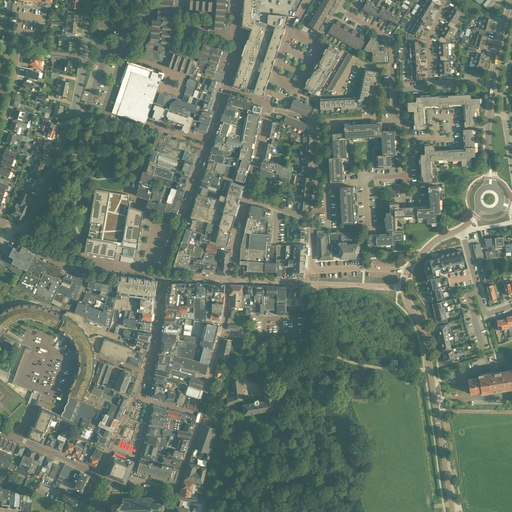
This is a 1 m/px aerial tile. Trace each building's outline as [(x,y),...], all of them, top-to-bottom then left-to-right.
[(169,0),(158,0),(159,3),(157,20),(152,20),(150,42),(169,44),(170,44),(173,10),(172,8),(169,0)] [(187,10),(186,0),(172,0),(174,7),(176,9),(187,10)] [(186,0),(187,10),(210,12),(211,13),(209,30),(225,31),(226,19),(226,18),(227,16),(228,16),(229,0),(186,0)] [(295,15),(296,13),(297,12),(297,10),(298,9),(303,0),(243,0),(241,27),(250,30),(232,86),(244,90),(244,91),(250,93),(250,92),(263,96),(264,92),(265,89),(265,90),(268,82),(267,82),(268,79),(269,79),(271,72),(270,72),(271,69),(272,69),(275,62),(274,61),(275,58),(276,59),(278,51),(277,51),(278,48),(279,48),(281,41),(280,41),(281,38),(282,38),(285,31),(286,25),(288,17),(294,17),(294,18),(295,17),(295,16),(295,15)] [(432,7),(435,2),(431,0),(425,0),(424,2),(436,9),(437,8),(434,6),(433,8),(432,7)] [(320,5),(329,11),(331,7),(322,1),(320,5)] [(367,12),(371,4),(367,1),(362,9),(367,12)] [(431,10),(432,9),(435,11),(436,9),(424,2),(422,7),(421,7),(429,11),(431,9),(431,10)] [(369,15),(371,16),(371,15),(376,7),(371,4),(367,12),(369,13),(368,14),(369,15)] [(318,8),(317,9),(327,15),(327,14),(329,11),(320,5),(318,8)] [(450,13),(458,18),(461,13),(460,12),(461,10),(456,5),(454,8),(453,7),(450,13)] [(427,16),(428,17),(431,19),(432,17),(429,15),(429,14),(428,14),(429,11),(421,7),(422,7),(420,6),(417,10),(426,16),(427,16)] [(148,42),(143,59),(154,62),(155,59),(170,64),(173,53),(195,61),(195,62),(195,63),(197,64),(204,42),(223,49),(215,70),(223,73),(220,82),(221,82),(225,71),(218,69),(225,48),(203,40),(196,59),(171,50),(175,11),(176,11),(209,13),(209,14),(208,31),(226,32),(228,16),(227,16),(226,18),(226,19),(225,31),(209,30),(211,13),(210,12),(187,10),(176,9),(174,7),(173,8),(172,8),(173,10),(170,44),(169,44),(150,42),(148,42)] [(376,7),(371,15),(376,17),(377,15),(381,10),(380,9),(376,7)] [(381,10),(377,15),(382,18),(386,10),(382,7),(380,9),(381,10)] [(316,12),(315,13),(324,19),(325,18),(327,15),(317,9),(316,12)] [(386,10),(382,18),(386,21),(391,13),(386,10)] [(426,16),(417,10),(414,15),(418,18),(418,17),(424,21),(426,16)] [(67,15),(66,23),(70,23),(76,24),(77,15),(73,15),(74,11),(67,11),(67,15)] [(313,16),(313,17),(322,22),(324,19),(315,13),(313,16)] [(391,13),(386,21),(391,23),(396,16),(391,13)] [(458,18),(450,13),(446,18),(450,20),(449,23),(455,26),(456,24),(455,23),(458,18)] [(483,17),(482,23),(492,26),(493,20),(492,19),(493,15),(486,15),(485,17),(483,17)] [(396,16),(391,23),(396,26),(400,18),(396,16)] [(311,21),(320,26),(322,22),(313,17),(311,21)] [(425,25),(426,24),(429,26),(430,24),(427,23),(424,21),(418,17),(418,18),(415,22),(423,27),(424,24),(425,25)] [(311,21),(308,25),(317,30),(320,26),(311,21)] [(423,27),(415,22),(412,27),(420,31),(423,27)] [(490,32),(492,26),(482,23),(479,22),(478,26),(478,25),(477,28),(475,27),(475,30),(479,31),(486,33),(487,31),(490,32)] [(70,23),(66,23),(64,36),(72,36),(72,32),(75,33),(76,24),(70,23)] [(330,29),(328,32),(331,34),(332,35),(337,25),(333,23),(333,24),(330,29)] [(443,30),(452,35),(454,36),(459,28),(455,26),(449,23),(447,25),(446,24),(443,30)] [(337,25),(332,35),(335,37),(336,37),(341,28),(341,27),(337,25)] [(420,31),(412,27),(410,25),(407,30),(410,31),(417,36),(420,31)] [(341,28),(336,37),(340,39),(345,30),(341,28)] [(345,30),(340,39),(344,42),(349,32),(345,30)] [(452,35),(443,30),(440,35),(441,36),(439,39),(446,41),(447,39),(449,40),(452,35)] [(475,39),(485,42),(487,36),(485,36),(486,33),(479,31),(478,34),(477,34),(475,39)] [(349,32),(344,42),(348,44),(353,35),(349,32)] [(353,35),(348,44),(351,46),(357,37),(354,35),(353,35)] [(419,44),(418,44),(418,42),(414,42),(414,37),(405,36),(406,44),(409,44),(409,48),(423,47),(423,45),(420,45),(419,44)] [(74,43),(73,43),(73,42),(67,41),(67,38),(61,37),(60,41),(65,41),(64,50),(72,50),(72,46),(74,46),(74,43)] [(357,37),(351,46),(352,47),(355,48),(361,39),(358,37),(357,37)] [(378,42),(371,37),(364,48),(373,53),(373,62),(385,61),(384,44),(379,44),(378,43),(378,42)] [(361,39),(355,48),(356,49),(359,51),(365,42),(362,40),(361,39)] [(438,50),(448,49),(448,44),(451,44),(451,42),(446,41),(439,39),(439,44),(438,44),(438,50)] [(485,42),(475,39),(474,46),(475,46),(474,49),(481,50),(482,48),(483,48),(485,42)] [(197,74),(202,76),(204,77),(220,82),(223,73),(215,70),(223,49),(204,42),(197,64),(195,63),(195,62),(195,61),(173,53),(170,64),(169,68),(191,75),(193,76),(194,74),(197,75),(197,74)] [(341,51),(337,49),(338,49),(335,47),(334,47),(329,44),(327,48),(326,48),(323,53),(324,53),(319,61),(313,70),(314,70),(309,78),(306,83),(304,87),(309,90),(309,91),(312,92),(316,94),(341,51)] [(474,58),(484,61),(486,55),(480,53),(481,50),(474,49),(468,47),(467,51),(472,52),(471,54),(475,55),(474,58)] [(448,49),(438,50),(436,50),(437,54),(438,54),(438,56),(440,56),(440,59),(447,58),(447,59),(452,58),(452,55),(448,55),(448,49)] [(40,62),(42,60),(42,58),(43,56),(36,54),(35,57),(31,56),(29,62),(29,63),(30,63),(31,64),(36,65),(35,69),(42,70),(43,66),(39,66),(40,62)] [(439,68),(449,67),(449,61),(447,61),(447,59),(447,58),(440,59),(440,62),(439,62),(439,68)] [(484,61),(474,58),(473,64),(474,64),(473,67),(480,69),(481,66),(482,67),(484,61)] [(65,60),(64,66),(60,66),(60,70),(70,72),(71,68),(70,68),(71,61),(65,60)] [(128,63),(127,67),(125,74),(124,78),(122,82),(121,85),(121,86),(113,110),(112,113),(119,116),(133,120),(138,122),(145,124),(148,117),(152,104),(156,92),(159,84),(162,75),(128,63)] [(448,76),(448,73),(449,73),(449,67),(439,68),(439,74),(441,74),(441,77),(448,76)] [(26,69),(25,73),(29,74),(28,80),(37,82),(37,80),(40,81),(41,75),(38,74),(38,72),(26,69)] [(360,99),(318,101),(318,110),(331,109),(331,107),(341,107),(341,109),(360,108),(359,103),(362,103),(361,100),(363,100),(364,96),(367,96),(371,82),(373,82),(375,71),(366,69),(360,99)] [(59,88),(67,89),(68,82),(63,81),(64,78),(60,77),(58,83),(60,83),(59,88)] [(204,77),(202,84),(218,89),(220,82),(204,77)] [(215,95),(218,89),(202,84),(195,82),(189,80),(186,87),(195,90),(196,90),(197,87),(204,89),(203,91),(206,92),(215,95)] [(24,81),(22,87),(31,90),(32,87),(34,88),(35,86),(37,87),(39,83),(32,81),(31,83),(24,81)] [(184,94),(190,96),(191,93),(193,94),(195,90),(186,87),(184,94)] [(67,89),(59,88),(58,93),(56,92),(55,98),(60,99),(60,96),(65,97),(67,89)] [(202,97),(199,96),(198,99),(213,104),(215,95),(206,92),(206,94),(204,93),(202,97)] [(164,96),(164,95),(159,93),(158,97),(156,103),(163,105),(165,105),(166,105),(163,104),(164,96)] [(444,97),(444,106),(449,106),(449,105),(465,104),(466,122),(464,122),(464,127),(474,126),(473,122),(475,122),(474,108),(480,108),(480,98),(471,99),(471,94),(448,95),(448,97),(444,97)] [(35,101),(45,104),(46,98),(36,95),(35,101)] [(172,101),(173,98),(166,96),(164,96),(163,104),(166,105),(172,101)] [(247,110),(247,113),(251,113),(253,105),(253,104),(250,103),(250,102),(248,101),(230,96),(229,97),(226,104),(236,107),(247,110)] [(424,123),(424,122),(423,106),(439,105),(439,107),(444,106),(444,97),(439,97),(439,96),(416,97),(416,101),(407,102),(408,111),(414,111),(414,125),(416,124),(416,129),(426,129),(425,123),(424,123)] [(196,106),(210,110),(213,104),(198,99),(197,98),(195,105),(196,106)] [(170,105),(170,106),(194,113),(211,118),(214,111),(210,110),(196,106),(195,105),(187,103),(182,101),(181,101),(181,100),(177,99),(170,103),(170,105)] [(294,110),(298,101),(293,99),(290,108),(294,110)] [(298,101),(294,110),(299,112),(302,103),(298,101)] [(302,103),(299,112),(303,114),(307,105),(302,103)] [(48,109),(61,113),(63,106),(56,104),(55,108),(48,106),(48,109)] [(238,139),(238,140),(230,137),(229,138),(228,138),(225,146),(228,146),(236,147),(237,147),(236,150),(236,151),(236,152),(233,152),(233,157),(238,158),(236,168),(232,179),(233,179),(235,173),(237,174),(237,175),(235,180),(245,183),(250,164),(246,163),(247,160),(252,161),(257,135),(261,116),(260,116),(260,114),(261,114),(262,107),(253,104),(253,105),(251,113),(247,113),(243,112),(240,127),(239,132),(238,139)] [(166,110),(166,108),(155,105),(150,118),(153,119),(154,119),(156,120),(157,120),(158,119),(159,120),(162,118),(163,117),(167,115),(168,111),(168,110),(166,110)] [(312,111),(310,110),(311,107),(307,105),(303,114),(310,117),(312,111)] [(180,126),(180,128),(179,128),(180,128),(180,129),(188,132),(191,122),(192,119),(194,113),(170,106),(169,106),(170,106),(168,110),(168,111),(167,115),(167,116),(164,118),(166,121),(180,126)] [(40,107),(39,111),(50,114),(49,116),(48,118),(55,120),(56,118),(59,119),(61,113),(48,109),(40,107)] [(243,112),(247,113),(247,110),(236,107),(235,110),(238,111),(238,112),(235,111),(231,110),(230,111),(234,112),(235,112),(240,113),(242,113),(239,127),(240,127),(243,112)] [(239,118),(240,113),(235,112),(234,112),(230,111),(225,109),(224,109),(223,114),(239,118)] [(27,118),(27,119),(31,120),(33,114),(29,112),(23,110),(23,112),(15,110),(13,118),(21,120),(21,119),(22,120),(23,117),(27,118)] [(192,119),(209,124),(211,118),(194,113),(192,119)] [(221,122),(236,126),(239,127),(242,113),(240,113),(239,118),(223,114),(221,121),(221,122)] [(192,119),(191,122),(188,132),(194,134),(195,131),(206,134),(209,124),(192,119)] [(268,129),(274,131),(275,124),(279,125),(279,122),(275,121),(275,123),(270,121),(268,129)] [(17,131),(18,127),(26,129),(27,124),(20,122),(19,124),(12,122),(10,129),(17,131)] [(57,125),(50,123),(48,122),(47,122),(46,126),(45,129),(47,129),(55,132),(57,125)] [(217,133),(230,137),(238,140),(238,139),(239,132),(235,130),(236,126),(221,122),(217,133)] [(301,122),(298,129),(303,131),(303,132),(306,133),(307,129),(305,128),(306,124),(301,122)] [(394,131),(388,131),(381,131),(381,128),(381,123),(377,124),(377,137),(381,136),(381,137),(394,137),(394,131)] [(362,137),(377,137),(377,124),(357,125),(358,141),(363,140),(362,137)] [(345,133),(345,138),(353,138),(353,141),(358,141),(357,125),(344,125),(345,128),(344,128),(344,130),(345,130),(345,133)] [(55,132),(47,129),(45,129),(41,127),(40,130),(46,132),(45,136),(53,138),(55,132)] [(274,131),(268,129),(267,137),(271,138),(270,141),(274,142),(274,141),(275,138),(272,137),(274,131)] [(448,160),(448,161),(461,160),(462,166),(471,166),(471,157),(475,157),(474,133),(472,133),(472,129),(463,129),(463,135),(465,135),(465,151),(448,151),(448,160)] [(230,137),(217,133),(213,143),(224,146),(225,146),(228,138),(229,138),(230,137)] [(306,143),(312,143),(312,135),(307,135),(307,133),(303,133),(303,137),(307,137),(306,143)] [(333,143),(346,143),(345,138),(345,133),(332,134),(333,143)] [(9,134),(6,142),(13,144),(15,139),(21,140),(21,141),(25,142),(26,137),(16,134),(15,136),(9,134)] [(166,145),(167,145),(180,148),(182,149),(182,147),(186,149),(185,150),(189,151),(189,152),(196,154),(200,155),(202,149),(189,144),(190,142),(176,138),(175,140),(174,140),(157,134),(153,146),(158,148),(159,143),(166,145)] [(395,146),(394,137),(381,137),(382,146),(395,146)] [(44,141),(41,147),(49,150),(51,143),(44,141)] [(270,148),(271,145),(278,147),(279,142),(274,141),(274,142),(270,141),(269,144),(265,143),(264,151),(269,152),(270,152),(272,153),(273,148),(270,148)] [(188,162),(189,161),(194,162),(196,155),(196,154),(189,152),(189,151),(185,150),(182,149),(180,148),(167,145),(166,145),(159,143),(158,148),(157,151),(164,154),(188,162)] [(224,146),(213,143),(212,148),(226,151),(227,151),(232,152),(233,149),(236,150),(237,147),(236,147),(228,146),(225,146),(224,146)] [(312,143),(306,143),(306,150),(304,150),(303,154),(308,154),(308,151),(312,152),(312,143)] [(346,143),(333,143),(333,157),(342,157),(341,158),(346,158),(346,143)] [(32,151),(31,154),(40,157),(41,154),(47,156),(49,150),(41,147),(39,146),(38,147),(37,146),(37,145),(35,144),(34,147),(38,149),(40,150),(39,153),(39,154),(34,152),(32,151)] [(434,160),(448,160),(448,151),(448,150),(434,151),(434,145),(424,145),(425,154),(420,154),(421,177),(423,177),(423,182),(433,181),(432,176),(431,176),(430,164),(431,164),(432,164),(433,163),(433,162),(434,161),(434,160)] [(189,161),(188,162),(164,154),(157,151),(158,148),(153,146),(151,151),(148,160),(190,174),(194,162),(189,161)] [(382,155),(394,155),(395,155),(395,146),(382,146),(382,155)] [(212,148),(211,152),(225,156),(226,156),(227,152),(226,152),(226,151),(212,148)] [(3,151),(4,151),(2,156),(13,160),(13,159),(14,157),(15,157),(18,151),(16,150),(11,149),(10,152),(4,149),(3,151)] [(228,166),(229,166),(230,166),(236,168),(238,158),(233,157),(226,156),(225,156),(211,152),(208,160),(228,165),(228,166)] [(305,165),(311,165),(311,157),(307,157),(308,154),(303,154),(303,158),(305,158),(305,165)] [(394,155),(382,155),(377,155),(378,168),(391,167),(391,158),(394,158),(394,155)] [(13,160),(2,156),(2,157),(0,161),(12,166),(11,165),(13,160)] [(45,163),(39,160),(40,157),(38,157),(35,156),(33,160),(37,161),(35,166),(42,169),(45,163)] [(329,170),(342,170),(341,158),(342,157),(333,157),(334,158),(329,158),(329,170)] [(186,185),(190,174),(148,160),(145,171),(156,175),(186,185)] [(204,173),(222,179),(223,176),(226,177),(229,166),(228,166),(228,165),(208,160),(204,173)] [(12,166),(0,161),(0,162),(0,163),(1,163),(0,164),(0,168),(10,172),(9,172),(12,166)] [(292,167),(291,167),(269,163),(263,162),(263,161),(262,161),(260,168),(277,171),(276,174),(279,175),(289,179),(291,180),(292,174),(292,167)] [(34,168),(32,172),(31,174),(37,177),(38,174),(40,175),(42,169),(35,166),(25,162),(24,165),(28,166),(34,168)] [(311,165),(305,165),(305,172),(303,172),(303,173),(300,173),(300,175),(303,175),(303,176),(309,176),(309,173),(311,173),(311,165)] [(229,166),(226,177),(232,179),(236,168),(230,166),(229,166)] [(10,172),(0,168),(0,174),(4,177),(3,179),(11,183),(12,180),(10,179),(8,178),(10,172)] [(271,179),(274,173),(261,169),(259,175),(266,177),(271,179)] [(342,170),(329,170),(330,183),(343,182),(342,170)] [(141,198),(141,197),(144,198),(145,198),(146,198),(145,199),(148,200),(149,199),(149,198),(150,198),(154,183),(154,182),(156,175),(145,171),(144,171),(145,171),(144,171),(141,180),(140,180),(139,180),(139,181),(139,182),(140,182),(140,184),(139,183),(138,187),(138,188),(137,190),(138,191),(137,195),(138,195),(137,196),(140,197),(140,198),(141,198)] [(27,182),(36,186),(38,180),(35,179),(37,177),(31,174),(28,173),(26,178),(29,179),(27,182)] [(201,180),(220,186),(222,179),(204,173),(201,180)] [(303,177),(303,183),(295,182),(296,174),(292,174),(291,180),(290,184),(291,184),(293,184),(293,183),(297,183),(296,185),(297,185),(302,185),(308,186),(309,178),(303,177)] [(154,182),(154,183),(164,186),(164,185),(171,188),(184,192),(186,185),(156,175),(154,182)] [(277,180),(287,184),(289,179),(279,175),(277,180)] [(206,189),(215,191),(218,192),(220,186),(201,180),(199,186),(206,189)] [(0,189),(4,191),(5,189),(7,190),(9,187),(7,186),(9,183),(3,181),(1,183),(0,182),(0,189)] [(36,186),(27,182),(26,186),(23,185),(21,190),(31,193),(32,190),(33,191),(36,186)] [(194,203),(236,216),(240,204),(237,203),(239,198),(240,198),(244,186),(231,182),(228,194),(221,192),(221,193),(218,201),(212,199),(206,197),(197,194),(194,203)] [(171,188),(164,185),(164,186),(162,192),(156,209),(164,212),(170,194),(166,192),(167,189),(171,190),(171,188)] [(197,194),(206,197),(206,194),(205,194),(206,189),(199,186),(197,194)] [(395,212),(395,217),(413,216),(413,218),(426,217),(426,223),(436,223),(436,214),(440,214),(439,190),(437,191),(437,186),(428,187),(428,192),(430,192),(430,208),(413,209),(413,207),(399,208),(399,203),(389,204),(390,213),(395,212)] [(353,187),(340,187),(340,199),(353,198),(353,187)] [(128,193),(96,188),(85,251),(115,256),(115,254),(121,255),(123,246),(136,249),(137,246),(137,247),(139,239),(138,239),(143,210),(143,208),(131,204),(128,195),(128,193)] [(170,194),(164,212),(176,216),(184,192),(171,188),(171,190),(170,194)] [(150,198),(149,198),(149,199),(147,206),(156,209),(162,192),(155,190),(152,199),(150,199),(150,198)] [(212,199),(218,201),(221,193),(218,192),(215,191),(212,199)] [(20,219),(21,219),(27,207),(23,205),(28,195),(22,192),(15,207),(13,206),(11,209),(13,210),(11,214),(17,217),(18,218),(17,218),(17,219),(19,220),(20,219)] [(353,198),(340,199),(341,212),(354,211),(353,198)] [(214,225),(230,230),(231,230),(236,216),(194,203),(189,217),(214,225)] [(248,217),(264,221),(265,218),(261,216),(263,208),(251,205),(248,217)] [(354,223),(354,211),(341,212),(341,224),(354,223)] [(372,235),(367,235),(367,244),(372,244),(372,245),(374,245),(395,244),(395,240),(403,240),(403,230),(396,230),(395,217),(395,212),(390,213),(386,213),(385,213),(386,218),(386,219),(386,231),(389,231),(390,235),(385,235),(372,236),(372,235)] [(186,229),(207,235),(210,237),(214,225),(189,217),(186,229)] [(247,264),(247,271),(264,272),(267,241),(271,242),(271,241),(273,228),(268,227),(268,222),(248,217),(241,247),(239,264),(247,264)] [(210,241),(228,246),(231,233),(230,233),(230,230),(214,225),(210,237),(210,241)] [(299,227),(292,226),(291,232),(297,232),(297,238),(294,238),(294,242),(300,242),(300,239),(304,239),(304,238),(305,235),(304,235),(304,230),(299,230),(299,227)] [(182,241),(196,245),(200,247),(201,247),(204,245),(207,235),(186,229),(182,241)] [(333,259),(333,254),(337,254),(336,236),(343,236),(343,237),(350,236),(350,231),(339,232),(329,233),(324,233),(324,231),(317,231),(317,235),(318,260),(333,259)] [(343,237),(343,236),(336,236),(337,254),(340,254),(340,259),(359,258),(358,243),(354,243),(354,244),(348,244),(348,241),(351,241),(350,236),(343,237)] [(504,244),(503,237),(485,239),(488,251),(485,251),(487,259),(498,256),(498,252),(495,252),(495,248),(505,247),(505,244),(504,244)] [(179,250),(192,255),(193,252),(194,252),(196,245),(182,241),(179,250)] [(489,279),(481,247),(480,244),(480,243),(473,245),(478,266),(480,266),(484,280),(489,279)] [(201,269),(200,273),(215,274),(216,265),(217,260),(218,256),(219,251),(217,251),(217,247),(207,244),(206,249),(201,247),(200,247),(196,245),(194,252),(193,252),(192,255),(189,263),(189,269),(201,269)] [(282,278),(282,267),(282,266),(282,265),(285,265),(286,250),(286,244),(276,244),(276,249),(276,272),(276,278),(282,278)] [(287,278),(288,268),(288,267),(289,257),(290,251),(290,245),(286,244),(286,250),(285,265),(282,265),(282,266),(282,267),(282,278),(287,278)] [(288,268),(287,278),(302,278),(305,276),(305,261),(306,261),(306,256),(306,245),(293,245),(293,247),(294,247),(295,247),(295,248),(295,250),(293,250),(293,255),(293,256),(293,257),(289,257),(288,267),(288,268)] [(27,270),(34,256),(35,254),(28,251),(25,249),(22,247),(22,248),(21,247),(20,246),(20,247),(19,246),(18,246),(17,249),(13,247),(9,256),(14,258),(12,263),(27,270)] [(123,246),(121,255),(135,257),(136,249),(123,246)] [(189,269),(189,263),(192,255),(179,250),(174,265),(176,269),(189,269)] [(230,253),(219,251),(218,256),(217,260),(217,262),(216,265),(215,274),(226,275),(228,263),(229,260),(230,253)] [(461,251),(455,252),(458,264),(464,263),(463,259),(461,251)] [(450,253),(452,264),(453,266),(458,264),(455,252),(450,253)] [(447,266),(445,254),(439,256),(439,258),(440,258),(442,268),(448,267),(447,266)] [(34,256),(27,270),(26,273),(25,272),(24,273),(18,285),(17,285),(34,293),(48,263),(36,258),(36,257),(34,256)] [(4,267),(6,267),(6,266),(16,275),(20,270),(11,266),(5,257),(2,260),(1,261),(0,259),(0,265),(0,266),(1,266),(3,267),(4,267)] [(428,265),(426,265),(428,274),(426,274),(427,279),(435,278),(440,277),(438,269),(442,268),(440,258),(439,258),(429,260),(430,262),(428,265)] [(59,268),(59,267),(58,266),(57,267),(48,263),(34,293),(51,302),(56,292),(62,281),(66,273),(66,272),(66,271),(66,270),(60,268),(60,267),(59,268)] [(247,276),(246,267),(246,265),(240,265),(240,271),(238,271),(239,275),(240,276),(247,276)] [(18,285),(24,273),(21,271),(14,283),(18,285)] [(66,296),(74,277),(74,276),(66,273),(62,281),(56,292),(66,296)] [(0,290),(4,282),(4,281),(5,281),(7,282),(7,283),(11,285),(13,287),(17,288),(24,292),(26,293),(29,295),(36,298),(39,300),(42,301),(50,304),(51,303),(51,302),(34,293),(17,285),(18,285),(14,283),(3,277),(0,283),(0,290)] [(74,277),(66,296),(74,299),(75,299),(76,298),(81,285),(83,280),(74,277)] [(119,278),(118,287),(124,288),(124,287),(126,287),(126,288),(137,289),(155,292),(156,282),(119,278)] [(91,293),(91,291),(93,292),(94,288),(95,282),(89,280),(88,282),(87,287),(86,289),(88,290),(88,292),(91,293)] [(91,291),(91,293),(100,296),(101,290),(102,283),(95,282),(94,288),(93,292),(91,291)] [(503,289),(505,289),(505,291),(506,295),(507,295),(511,295),(511,294),(510,283),(504,283),(504,282),(501,283),(502,289),(503,289)] [(102,283),(101,290),(100,296),(107,298),(108,292),(109,285),(102,283)] [(185,295),(185,283),(169,283),(167,293),(185,295)] [(189,307),(194,308),(194,307),(195,284),(185,283),(185,295),(185,297),(187,297),(187,305),(189,305),(189,306),(189,307)] [(10,289),(11,286),(8,285),(6,284),(4,286),(1,291),(3,295),(5,296),(7,294),(10,289)] [(194,307),(194,308),(194,313),(193,319),(194,319),(194,321),(207,322),(207,313),(206,309),(207,296),(207,284),(195,284),(194,307)] [(212,284),(212,296),(216,296),(216,299),(217,299),(217,301),(224,302),(224,296),(224,293),(225,284),(219,284),(215,284),(212,284)] [(115,293),(116,289),(116,286),(109,285),(108,292),(107,298),(104,312),(108,313),(112,296),(114,296),(114,293),(115,293)] [(242,308),(244,308),(244,285),(230,285),(229,295),(230,296),(228,315),(228,318),(233,319),(234,308),(242,308)] [(253,286),(246,285),(245,297),(250,297),(250,304),(249,304),(249,312),(253,312),(253,304),(253,301),(253,297),(253,286)] [(487,290),(488,293),(497,291),(495,285),(492,286),(492,285),(486,287),(485,288),(486,290),(487,290)] [(264,296),(264,286),(254,286),(254,295),(254,296),(254,303),(260,303),(260,304),(253,304),(253,312),(264,312),(264,310),(264,304),(262,304),(262,296),(264,296)] [(265,286),(264,286),(264,296),(264,310),(276,310),(276,302),(276,298),(276,287),(265,286)] [(112,296),(108,313),(105,325),(109,326),(112,310),(113,309),(119,310),(122,310),(124,304),(135,305),(153,307),(154,299),(155,292),(137,289),(126,288),(126,287),(124,287),(124,288),(118,287),(117,289),(116,289),(115,293),(114,293),(114,296),(112,296)] [(285,287),(277,287),(277,310),(277,315),(284,315),(285,305),(286,305),(285,287)] [(286,288),(286,287),(286,303),(287,303),(287,305),(294,306),(295,298),(299,298),(299,287),(295,287),(295,288),(291,288),(286,288)] [(24,297),(25,295),(22,292),(17,289),(13,288),(11,290),(10,291),(11,293),(14,295),(19,298),(23,299),(24,297)] [(497,291),(488,293),(490,300),(491,300),(492,300),(494,300),(494,299),(496,298),(498,297),(497,291)] [(63,303),(66,296),(56,292),(51,302),(51,303),(55,304),(60,307),(63,303)] [(442,293),(431,295),(432,301),(444,298),(443,292),(442,293)] [(166,304),(176,305),(178,305),(179,296),(181,296),(181,297),(181,299),(183,299),(183,301),(185,301),(184,305),(187,305),(187,297),(185,297),(185,295),(167,293),(166,304)] [(78,301),(76,307),(74,312),(105,325),(108,313),(104,312),(87,305),(87,303),(89,304),(90,301),(83,299),(82,303),(78,301)] [(222,313),(223,303),(212,302),(212,313),(221,313),(222,313)] [(0,331),(3,332),(9,323),(19,318),(30,317),(41,320),(52,324),(57,327),(58,327),(62,321),(60,320),(62,317),(60,316),(60,313),(55,312),(54,311),(49,310),(48,308),(42,307),(42,306),(36,306),(36,304),(28,305),(28,304),(21,305),(20,305),(13,308),(12,307),(6,310),(5,310),(0,314),(0,331)] [(125,310),(153,313),(153,307),(135,305),(124,304),(122,310),(125,311),(125,310)] [(181,312),(187,312),(187,307),(187,306),(176,306),(176,305),(166,304),(165,304),(164,311),(181,312)] [(444,307),(434,309),(435,315),(445,312),(445,313),(448,312),(447,306),(444,307)] [(70,310),(69,312),(66,310),(62,319),(64,319),(60,328),(62,330),(62,329),(64,330),(65,331),(67,332),(67,333),(70,336),(72,339),(73,338),(75,342),(74,342),(77,346),(78,349),(79,349),(80,354),(79,354),(79,357),(80,361),(81,361),(80,365),(79,366),(79,369),(77,374),(78,375),(77,378),(76,378),(72,386),(73,387),(71,391),(70,391),(68,395),(70,396),(83,402),(88,391),(86,390),(92,377),(92,373),(93,373),(97,362),(94,360),(93,356),(93,353),(93,351),(125,362),(140,368),(147,349),(134,345),(131,344),(132,341),(129,340),(127,345),(125,344),(126,342),(120,339),(121,336),(114,333),(108,331),(109,327),(109,326),(105,325),(74,312),(71,311),(70,310)] [(124,318),(152,321),(153,313),(125,310),(125,311),(124,318)] [(445,312),(435,315),(436,320),(437,323),(444,322),(447,321),(446,318),(448,318),(448,316),(446,316),(445,313),(445,312)] [(152,321),(124,318),(123,325),(127,325),(127,327),(135,329),(140,329),(151,331),(152,321)] [(503,329),(502,319),(497,320),(497,324),(494,325),(495,331),(498,330),(503,329)] [(219,325),(210,323),(207,322),(203,338),(203,340),(214,342),(219,325)] [(163,323),(163,326),(162,333),(180,334),(181,329),(180,329),(179,329),(179,327),(170,327),(170,324),(163,323)] [(450,328),(449,324),(437,326),(438,327),(437,328),(438,329),(438,330),(439,333),(452,330),(452,327),(450,328)] [(134,331),(129,330),(124,329),(122,335),(125,335),(149,342),(152,334),(151,334),(134,331)] [(453,332),(452,330),(439,333),(439,336),(439,338),(440,338),(448,337),(452,336),(451,332),(453,332)] [(180,334),(162,333),(161,340),(176,341),(176,342),(187,343),(191,343),(191,336),(190,336),(188,336),(187,336),(186,335),(186,336),(183,335),(180,334)] [(149,342),(125,335),(124,338),(129,340),(132,341),(131,344),(134,345),(147,349),(149,342)] [(203,338),(191,336),(191,343),(199,346),(201,346),(203,340),(203,338)] [(232,340),(224,339),(219,356),(227,361),(229,352),(232,352),(233,347),(230,346),(231,344),(232,340)] [(176,341),(161,340),(159,354),(176,357),(186,358),(196,361),(199,352),(197,352),(199,346),(191,343),(187,343),(176,342),(176,341)] [(214,342),(203,340),(201,346),(212,349),(214,342)] [(443,351),(451,349),(450,345),(455,344),(456,344),(456,342),(455,342),(441,345),(442,348),(442,350),(443,351)] [(63,349),(65,353),(70,349),(66,344),(61,347),(63,349)] [(201,346),(199,346),(197,352),(199,352),(211,355),(212,349),(201,346)] [(464,351),(444,356),(444,357),(443,357),(444,360),(445,360),(445,361),(455,359),(454,356),(465,354),(464,351)] [(208,364),(211,355),(199,352),(196,361),(208,364)] [(206,375),(207,369),(208,364),(196,361),(186,358),(176,357),(159,354),(157,363),(166,365),(187,370),(195,372),(206,375)] [(121,373),(117,383),(108,380),(112,367),(105,364),(100,362),(94,382),(95,382),(106,386),(106,385),(112,387),(112,389),(113,389),(117,391),(116,392),(120,394),(121,391),(124,392),(129,381),(131,382),(131,381),(135,382),(137,377),(132,375),(132,374),(130,373),(129,373),(125,371),(121,373)] [(166,365),(157,363),(156,368),(173,372),(190,378),(191,377),(194,378),(195,372),(187,370),(166,365)] [(223,365),(217,364),(215,375),(220,377),(223,365)] [(511,365),(499,367),(500,371),(478,375),(479,377),(468,379),(470,393),(470,394),(481,392),(481,394),(511,389),(511,365)] [(169,378),(179,381),(186,384),(188,385),(190,378),(173,372),(156,368),(155,374),(166,377),(169,378)] [(175,385),(177,386),(178,386),(179,381),(169,378),(166,377),(155,374),(154,378),(165,381),(167,381),(171,382),(175,384),(175,385)] [(233,396),(227,398),(227,405),(243,401),(240,376),(233,377),(234,382),(231,382),(233,396)] [(188,385),(202,390),(204,381),(194,378),(191,377),(190,378),(188,385)] [(173,390),(176,391),(176,389),(177,386),(175,385),(175,384),(171,382),(167,381),(165,381),(154,378),(153,384),(169,389),(173,390)] [(4,404),(13,395),(0,383),(1,382),(0,381),(0,390),(5,395),(2,398),(3,399),(1,401),(4,404)] [(186,384),(179,381),(178,386),(179,386),(178,390),(183,392),(186,384)] [(106,386),(95,382),(94,386),(110,393),(110,394),(117,398),(116,401),(117,401),(118,402),(119,403),(125,406),(129,398),(120,394),(116,392),(117,391),(113,389),(112,389),(106,386)] [(153,384),(151,389),(167,394),(169,389),(153,384)] [(191,396),(201,399),(203,390),(202,390),(188,385),(186,384),(183,393),(191,396)] [(110,393),(94,386),(91,392),(88,391),(83,402),(119,419),(125,406),(119,403),(118,402),(117,401),(116,401),(117,398),(110,394),(110,393)] [(164,400),(167,394),(151,389),(149,396),(164,400)] [(169,389),(167,394),(164,400),(169,401),(173,390),(169,389)] [(177,391),(176,391),(173,390),(169,401),(173,403),(177,391)] [(183,393),(183,392),(178,390),(177,391),(173,403),(174,403),(178,404),(179,404),(182,394),(183,394),(183,393)] [(249,403),(243,404),(245,414),(276,409),(273,391),(264,393),(265,401),(262,401),(261,395),(258,396),(258,399),(256,399),(255,401),(251,402),(251,399),(249,400),(249,403)] [(184,406),(188,396),(184,395),(183,394),(182,394),(179,404),(184,406)] [(61,415),(63,417),(70,420),(80,424),(81,421),(82,418),(87,420),(94,417),(115,428),(119,419),(119,420),(119,419),(83,402),(70,396),(61,415)] [(190,396),(186,408),(187,408),(198,411),(199,407),(201,400),(190,396)] [(151,415),(158,416),(161,408),(153,406),(151,415)] [(53,413),(54,412),(42,407),(33,427),(32,426),(27,437),(43,443),(50,426),(64,433),(70,420),(63,417),(62,419),(61,419),(62,418),(59,416),(60,415),(53,413)] [(167,417),(168,410),(161,408),(158,416),(167,417)] [(167,417),(158,416),(151,415),(149,425),(164,427),(164,428),(169,429),(173,429),(175,419),(174,419),(176,411),(168,410),(167,417)] [(180,420),(182,421),(184,421),(183,422),(185,423),(187,423),(189,414),(182,413),(180,420)] [(187,423),(194,424),(197,416),(189,414),(187,423)] [(94,417),(87,420),(113,431),(115,428),(94,417)] [(95,432),(110,439),(113,431),(87,420),(82,418),(81,421),(80,424),(95,432)] [(173,429),(178,430),(179,431),(180,427),(180,426),(181,422),(182,421),(180,420),(175,419),(173,429)] [(126,423),(122,440),(130,442),(130,443),(139,445),(143,428),(126,423)] [(217,429),(202,424),(194,448),(209,453),(217,429)] [(163,435),(167,436),(177,436),(178,430),(173,429),(169,429),(164,428),(164,430),(161,429),(161,428),(149,425),(147,434),(144,442),(160,446),(163,447),(166,438),(162,437),(163,435)] [(81,435),(90,440),(92,435),(93,435),(95,433),(87,429),(87,430),(84,429),(81,435)] [(177,437),(190,439),(192,433),(183,431),(179,431),(178,430),(177,436),(177,437)] [(61,451),(65,442),(68,435),(60,432),(59,434),(53,448),(61,451)] [(110,439),(95,432),(94,436),(97,437),(94,442),(105,447),(106,447),(110,439)] [(55,439),(54,438),(55,437),(50,434),(48,439),(46,445),(53,448),(59,434),(57,433),(55,439)] [(77,438),(88,443),(90,440),(78,435),(77,438)] [(0,484),(9,462),(17,444),(17,443),(17,444),(0,437),(0,484)] [(66,453),(67,452),(68,453),(68,452),(71,453),(78,439),(76,438),(73,443),(72,443),(71,444),(68,442),(64,451),(64,452),(66,453)] [(71,454),(71,455),(72,456),(73,457),(74,456),(75,456),(79,457),(84,446),(82,445),(84,442),(78,439),(71,453),(71,454)] [(143,447),(160,452),(161,449),(163,449),(163,447),(160,446),(144,442),(143,447)] [(175,449),(186,450),(187,445),(171,442),(171,445),(173,445),(176,446),(175,449)] [(103,451),(96,447),(87,443),(83,451),(92,455),(99,459),(103,451)] [(19,444),(19,445),(18,444),(15,453),(21,455),(20,459),(22,460),(24,453),(23,452),(24,447),(21,446),(22,445),(19,444)] [(158,455),(159,455),(160,452),(143,447),(142,452),(157,456),(158,455)] [(30,449),(27,453),(26,453),(25,453),(19,466),(28,470),(36,452),(36,451),(30,449)] [(174,449),(174,451),(171,450),(170,454),(174,455),(175,457),(182,459),(185,453),(185,452),(178,451),(178,450),(174,449)] [(92,455),(83,451),(79,459),(87,463),(92,455)] [(36,474),(37,471),(44,456),(44,455),(38,452),(36,452),(28,470),(19,466),(16,465),(14,471),(27,477),(30,471),(36,474)] [(169,465),(169,464),(171,459),(165,457),(159,455),(158,455),(157,456),(142,452),(140,457),(141,457),(158,462),(158,461),(169,465)] [(92,455),(87,463),(95,467),(97,463),(98,462),(98,461),(99,459),(92,455)] [(129,474),(134,462),(128,459),(127,459),(126,460),(113,455),(108,468),(105,475),(126,483),(129,474)] [(178,467),(180,467),(182,460),(171,457),(166,455),(165,457),(171,459),(169,464),(178,467)] [(51,465),(53,460),(47,457),(44,456),(37,471),(40,472),(38,476),(42,477),(43,477),(46,479),(50,469),(52,465),(51,465)] [(178,470),(177,470),(178,467),(169,464),(169,465),(158,461),(158,462),(141,457),(140,459),(140,460),(137,468),(136,472),(146,475),(150,476),(169,481),(170,481),(175,482),(178,470)] [(189,463),(184,479),(203,483),(207,468),(200,467),(199,472),(197,471),(198,471),(196,470),(196,468),(199,468),(199,465),(189,463)] [(58,469),(59,466),(55,464),(53,467),(49,476),(54,478),(58,469)] [(72,487),(83,492),(91,476),(80,471),(65,464),(59,477),(69,481),(70,479),(75,482),(72,487)] [(192,490),(192,491),(194,482),(184,480),(181,488),(192,490)] [(22,511),(31,511),(32,503),(31,503),(32,493),(31,493),(24,492),(11,491),(12,489),(7,488),(7,490),(3,489),(2,500),(11,500),(10,506),(19,507),(19,506),(23,506),(22,511)] [(180,495),(178,500),(183,500),(187,501),(191,501),(191,502),(194,502),(206,504),(207,499),(198,497),(191,496),(192,491),(192,490),(181,488),(180,495)] [(64,493),(61,499),(77,507),(82,497),(65,490),(64,493)] [(159,511),(160,511),(163,509),(164,510),(164,509),(163,508),(163,504),(164,504),(164,503),(164,500),(164,495),(162,495),(158,495),(156,495),(156,496),(155,496),(154,496),(154,497),(152,497),(152,496),(151,496),(151,497),(147,497),(147,496),(146,496),(146,497),(142,497),(142,496),(141,496),(141,497),(138,497),(138,496),(137,496),(137,497),(133,497),(133,496),(132,496),(132,497),(130,498),(128,498),(128,496),(127,496),(127,498),(123,498),(122,496),(121,497),(123,498),(123,501),(122,501),(121,502),(120,503),(120,504),(114,504),(114,503),(113,503),(113,504),(112,504),(112,505),(113,505),(113,511),(112,511),(111,511),(159,511)] [(188,511),(189,509),(191,501),(187,501),(183,500),(178,500),(175,511),(188,511)] [(206,504),(194,502),(193,508),(193,509),(192,511),(210,511),(212,505),(206,504)]
